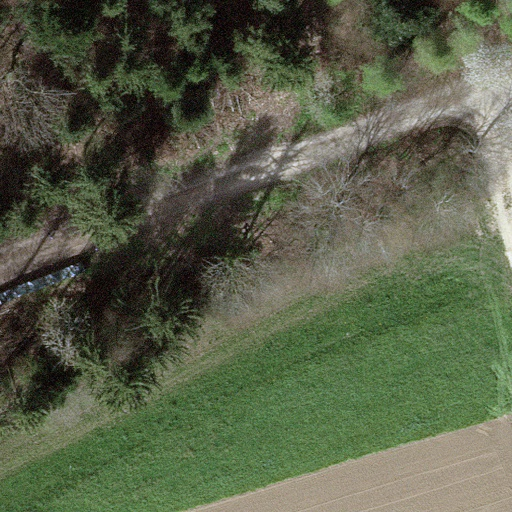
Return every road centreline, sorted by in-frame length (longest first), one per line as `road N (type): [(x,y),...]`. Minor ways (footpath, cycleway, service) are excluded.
road 1 (track): [(0,254),(511,72)]
road 2 (track): [(511,235),(500,151),(511,102)]
